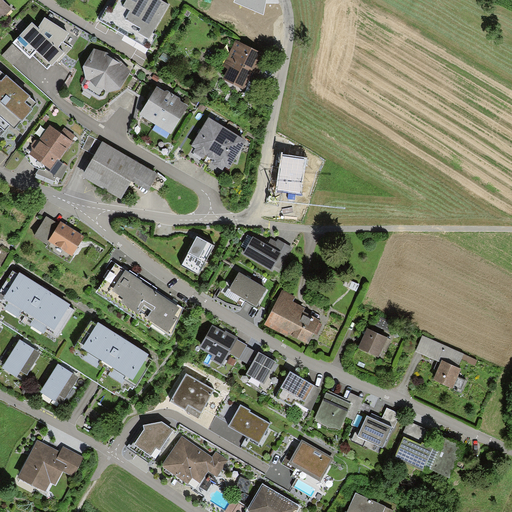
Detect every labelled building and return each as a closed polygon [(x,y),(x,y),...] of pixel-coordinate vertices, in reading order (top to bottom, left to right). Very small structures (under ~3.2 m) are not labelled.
[(11,10),(0,0),(0,17),(2,15),(5,17),(11,10)] [(168,9),(151,0),(120,0),(113,14),(108,11),(101,24),(149,50),(156,38),(152,36),(168,9)] [(37,25),(32,20),(12,38),(47,70),(66,49),(59,42),(67,30),(43,15),(37,25)] [(259,51),(237,41),(222,77),(243,86),(259,51)] [(128,70),(93,49),(82,64),(83,76),(79,83),(79,91),(95,99),(103,98),(107,90),(118,88),(128,70)] [(37,103),(0,69),(0,115),(14,128),(37,103)] [(185,105),(154,87),(139,113),(170,131),(185,105)] [(0,133),(2,135),(10,126),(0,116),(0,133)] [(244,139),(207,116),(187,148),(225,171),(244,139)] [(62,180),(68,167),(60,162),(72,144),(71,143),(76,136),(65,128),(60,134),(50,127),(40,141),(35,141),(32,146),(32,150),(28,155),(25,159),(32,166),(39,171),(36,174),(55,182),(57,177),(62,180)] [(157,176),(103,143),(82,179),(121,202),(132,184),(150,193),(157,176)] [(313,165),(290,155),(281,172),(305,183),(313,165)] [(72,258),(85,238),(60,223),(59,226),(46,218),(34,237),(49,246),(49,245),(72,258)] [(216,247),(198,237),(182,266),(200,276),(216,247)] [(266,246),(252,238),(243,256),(272,271),(273,269),(280,272),(293,247),(278,239),(276,242),(270,239),(266,246)] [(170,341),(184,310),(155,291),(156,290),(128,272),(123,268),(116,264),(110,273),(108,272),(103,280),(104,280),(96,293),(170,341)] [(267,291),(239,275),(229,293),(257,308),(267,291)] [(4,302),(9,305),(5,311),(19,320),(22,316),(34,323),(31,327),(43,334),(47,328),(54,332),(69,308),(20,276),(4,302)] [(295,298),(283,291),(264,327),(288,340),(289,337),(309,347),(322,322),(305,314),(307,310),(293,302),(295,298)] [(369,331),(387,339),(394,324),(377,315),(369,331)] [(151,357),(92,320),(73,351),(85,358),(83,362),(96,370),(98,366),(111,374),(109,378),(121,386),(124,382),(136,389),(153,362),(149,359),(151,357)] [(224,334),(212,327),(199,350),(211,357),(209,360),(223,367),(230,354),(240,360),(247,346),(237,340),(238,339),(226,332),(224,334)] [(369,331),(367,330),(358,349),(383,361),(392,342),(387,339),(369,331)] [(462,371),(458,369),(461,362),(475,368),(478,361),(422,337),(415,353),(441,364),(433,382),(453,391),(462,371)] [(40,356),(20,342),(2,369),(17,379),(21,373),(27,376),(40,356)] [(278,364),(259,354),(247,377),(266,387),(278,364)] [(78,379),(58,367),(41,394),(56,403),(60,397),(64,400),(78,379)] [(321,390),(290,373),(276,399),(292,407),(295,402),(310,410),(321,390)] [(214,391),(187,375),(171,403),(198,419),(214,391)] [(346,403),(327,395),(315,421),(318,423),(323,427),(331,430),(337,431),(340,432),(347,418),(354,421),(364,399),(350,393),(346,403)] [(251,411),(242,406),(229,429),(259,446),(271,425),(250,413),(251,411)] [(370,419),(368,418),(358,439),(383,450),(392,428),(394,429),(400,415),(387,409),(382,420),(371,415),(370,419)] [(429,470),(438,451),(424,445),(430,431),(408,422),(401,437),(404,439),(394,460),(423,473),(425,468),(429,470)] [(162,423),(143,428),(128,450),(152,466),(175,432),(162,423)] [(212,457),(181,437),(161,469),(197,492),(208,473),(217,479),(229,460),(216,451),(212,457)] [(438,451),(429,470),(450,479),(463,448),(443,439),(438,451)] [(60,452),(38,441),(18,479),(45,493),(50,482),(56,485),(63,471),(74,477),(84,458),(63,447),(60,452)] [(296,471),(320,485),(334,460),(302,442),(294,455),(288,451),(280,465),(295,474),(296,471)] [(298,511),(300,509),(264,488),(249,511),(298,511)] [(383,511),(385,509),(355,495),(347,511),(383,511)]
